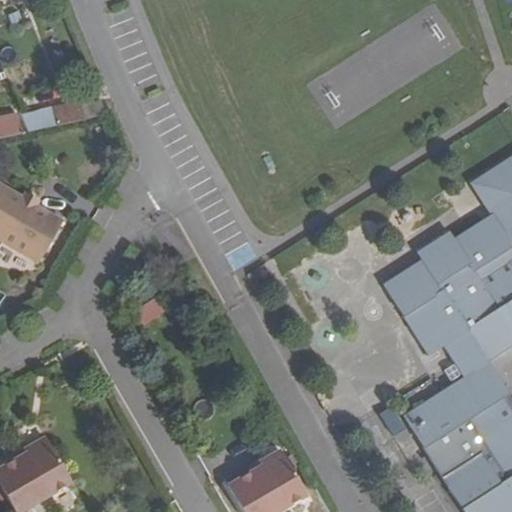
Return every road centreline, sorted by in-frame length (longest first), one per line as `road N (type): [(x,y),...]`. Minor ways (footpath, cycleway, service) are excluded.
road 1 (residential): [(353,511),(166,190)]
road 2 (residential): [(81,314),(194,511)]
road 3 (residential): [(166,190),(88,0)]
road 4 (residential): [(166,190),(123,214),(81,314)]
